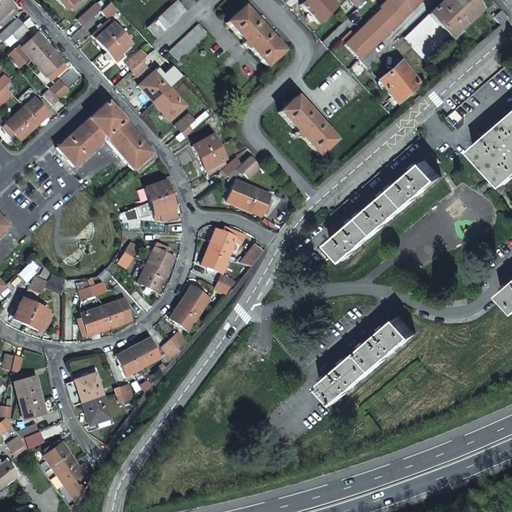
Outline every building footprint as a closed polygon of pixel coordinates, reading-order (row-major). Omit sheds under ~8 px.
[(5,0),(0,0),(0,17),(2,16),(7,21),(16,13),(5,0)] [(59,0),(68,10),(73,5),(78,0),(59,0)] [(78,0),(73,5),(77,9),(86,0),(78,0)] [(327,0),(305,0),(299,6),(317,25),(335,8),(327,0)] [(346,0),(356,10),(364,2),(361,0),(346,0)] [(388,0),(386,2),(403,19),(422,0),(388,0)] [(444,0),(403,39),(426,62),(480,10),(470,0),(444,0)] [(156,38),(185,12),(176,2),(147,28),(156,38)] [(403,19),(386,2),(378,9),(380,11),(395,27),(403,19)] [(94,17),(102,10),(97,4),(78,21),(83,27),(87,23),(94,17)] [(115,12),(109,5),(101,12),(108,19),(115,12)] [(283,52),(242,9),(226,25),(243,43),(242,45),(247,50),(248,49),(267,67),(283,52)] [(358,62),(365,55),(368,52),(393,28),(395,27),(380,11),(350,40),(343,46),(358,62)] [(508,19),(501,11),(493,19),(500,27),(508,19)] [(0,33),(0,40),(2,42),(12,34),(22,25),(17,19),(0,33)] [(97,29),(102,34),(112,25),(108,20),(97,29)] [(22,25),(12,34),(17,40),(27,31),(22,25)] [(130,45),(122,35),(112,25),(102,34),(95,40),(104,51),(113,61),(115,59),(121,54),(130,45)] [(198,26),(168,53),(178,63),(207,36),(198,26)] [(91,35),(95,40),(102,34),(97,29),(91,35)] [(46,77),(47,76),(56,68),(62,63),(52,52),(37,34),(20,49),(29,59),(46,77)] [(377,61),(368,52),(365,55),(358,62),(367,71),(377,61)] [(125,65),(131,72),(138,65),(145,58),(141,53),(136,57),(135,56),(125,65)] [(121,54),(115,59),(118,62),(124,57),(121,54)] [(400,64),(378,82),(395,102),(417,84),(400,64)] [(138,65),(131,72),(134,75),(141,69),(138,65)] [(56,68),(47,76),(50,80),(56,74),(55,73),(58,71),(56,68)] [(154,105),(170,89),(155,72),(138,87),(154,105)] [(0,89),(4,86),(8,83),(2,76),(0,78),(0,89)] [(48,83),(45,85),(59,100),(68,91),(59,81),(52,87),(48,83)] [(186,107),(170,89),(154,105),(169,122),(186,107)] [(51,106),(57,101),(48,91),(42,96),(51,106)] [(19,141),(30,131),(48,115),(33,98),(23,108),(5,124),(19,141)] [(334,142),(294,98),(278,113),(295,132),(294,134),(299,139),(301,138),(318,157),(334,142)] [(106,142),(132,171),(151,154),(141,143),(106,104),(55,150),(67,162),(72,168),(101,142),(106,142)] [(511,166),(511,113),(484,138),(502,156),(511,166)] [(187,128),(194,122),(188,115),(174,127),(180,134),(187,128)] [(187,128),(180,134),(183,137),(190,131),(187,128)] [(191,149),(198,161),(205,173),(208,171),(223,162),(225,161),(218,149),(211,137),(191,149)] [(511,166),(502,156),(484,138),(472,149),(504,184),(511,177),(511,166)] [(247,179),(259,169),(248,157),(235,169),(226,177),(229,181),(240,171),(247,179)] [(344,259),(378,230),(440,176),(426,160),(422,162),(330,241),(330,242),(324,248),(329,254),(336,249),(344,259)] [(223,162),(208,171),(210,175),(225,166),(223,162)] [(220,171),(226,177),(235,169),(230,163),(220,171)] [(260,217),(263,210),(265,204),(268,196),(255,191),(233,182),(225,204),(237,208),(260,217)] [(149,204),(169,196),(164,183),(144,190),(149,204)] [(174,210),(169,196),(149,204),(154,217),(155,217),(156,222),(162,221),(162,222),(177,218),(174,210)] [(279,205),(273,212),(284,221),(290,214),(279,205)] [(223,229),(221,234),(233,238),(234,234),(223,229)] [(221,274),(226,261),(233,243),(234,239),(233,238),(221,234),(214,231),(209,244),(200,267),(221,274)] [(234,239),(233,243),(240,245),(244,237),(234,234),(233,238),(234,239)] [(254,245),(239,264),(251,265),(262,251),(254,245)] [(127,247),(122,258),(131,261),(136,251),(127,247)] [(159,293),(164,280),(174,259),(153,249),(148,262),(138,284),(159,293)] [(131,261),(122,258),(117,268),(126,272),(131,261)] [(43,283),(48,274),(40,266),(35,279),(43,283)] [(24,269),(18,275),(26,282),(32,276),(24,269)] [(51,278),(48,274),(43,283),(35,279),(32,278),(26,290),(38,295),(41,288),(42,285),(51,278)] [(220,277),(217,284),(229,288),(232,281),(220,277)] [(53,279),(51,278),(42,285),(41,288),(58,296),(61,282),(53,279)] [(511,283),(502,292),(511,303),(511,283)] [(229,288),(217,284),(215,291),(226,296),(229,288)] [(101,286),(89,291),(92,300),(104,295),(101,286)] [(188,331),(196,320),(208,300),(190,288),(183,299),(169,319),(188,331)] [(26,290),(21,301),(33,307),(38,295),(26,290)] [(92,300),(89,291),(77,295),(80,304),(92,300)] [(11,321),(24,327),(33,307),(21,301),(16,312),(12,320),(11,321)] [(122,303),(114,306),(121,327),(129,324),(122,303)] [(86,339),(99,335),(121,327),(114,306),(102,310),(79,319),(80,321),(86,339)] [(33,307),(24,327),(38,333),(39,330),(44,333),(51,315),(33,307)] [(336,401),(375,367),(414,333),(399,316),(372,339),(321,384),(336,401)] [(81,341),(86,339),(80,321),(75,323),(81,341)] [(176,337),(169,343),(180,355),(187,348),(176,337)] [(125,378),(137,372),(158,361),(148,341),(136,348),(115,359),(125,378)] [(162,359),(170,368),(173,365),(171,363),(180,355),(169,343),(160,351),(165,357),(162,359)] [(0,368),(0,369),(9,372),(13,357),(3,355),(0,368)] [(13,357),(9,372),(17,374),(20,359),(13,357)] [(81,405),(82,406),(102,399),(94,376),(65,386),(66,388),(67,392),(71,404),(72,408),(81,405)] [(13,384),(16,396),(23,421),(44,415),(40,402),(34,379),(13,384)] [(119,393),(122,403),(127,401),(131,399),(126,386),(122,387),(118,389),(119,393)] [(102,399),(82,406),(89,428),(110,420),(102,399)] [(0,422),(0,433),(2,435),(6,432),(10,429),(4,420),(0,422)] [(35,426),(14,434),(19,441),(32,436),(39,433),(35,426)] [(41,432),(39,433),(32,436),(34,440),(43,437),(41,432)] [(42,458),(50,468),(65,488),(74,481),(82,475),(81,473),(77,468),(74,464),(60,445),(54,449),(45,456),(42,458)] [(43,453),(45,456),(54,449),(52,446),(43,453)] [(0,490),(16,478),(5,464),(1,467),(0,466),(0,490)] [(78,487),(74,481),(65,488),(78,506),(86,491),(80,486),(78,487)]
